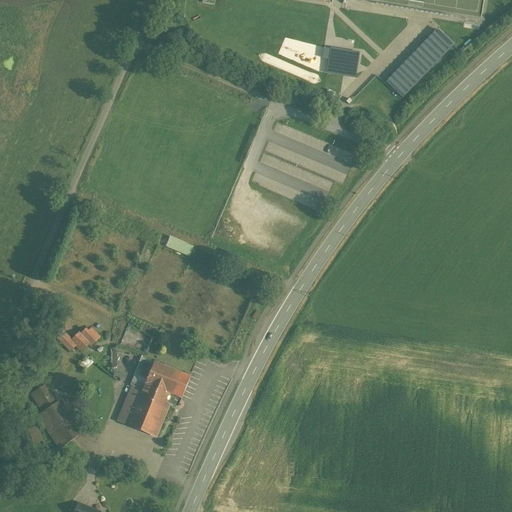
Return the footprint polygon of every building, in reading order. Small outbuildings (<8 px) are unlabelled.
[(437,29),(386,82),(402,97),(453,45),(437,29)] [(334,46),(330,72),(359,76),(363,51),(334,46)] [(166,246),(168,241),(166,238),(163,236),(160,238),(157,244),(165,248),(166,246)] [(168,241),(166,246),(189,256),(193,247),(170,237),(168,241)] [(89,344),(83,337),(88,333),(85,330),(81,334),(79,333),(72,340),(64,332),(57,338),(70,352),(77,346),(82,351),(89,344)] [(88,333),(83,337),(89,344),(91,346),(99,338),(91,330),(88,333)] [(88,358),(80,365),(85,370),(93,363),(88,358)] [(190,378),(141,358),(134,375),(147,380),(145,385),(142,384),(140,390),(131,387),(120,415),(131,419),(128,426),(156,437),(169,404),(178,407),(190,378)] [(56,404),(44,386),(31,394),(43,412),(38,415),(60,449),(73,440),(80,435),(58,402),(56,404)] [(128,426),(131,419),(120,415),(118,422),(128,426)] [(37,426),(27,430),(33,445),(43,441),(37,426)] [(75,511),(91,511),(92,509),(93,509),(79,503),(75,511)]
